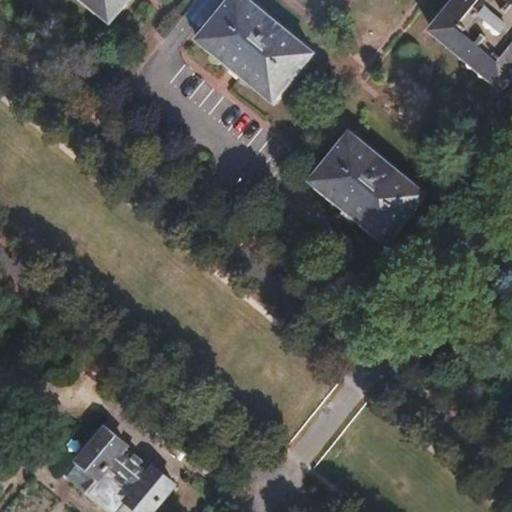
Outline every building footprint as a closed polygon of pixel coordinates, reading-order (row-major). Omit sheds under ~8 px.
[(81,0),(110,24),(130,0),(81,0)] [(248,0),(230,0),(198,40),(235,71),(274,103),(314,54),(248,0)] [(511,0),(458,0),(432,31),(505,90),(511,81),(511,0)] [(351,133),(310,181),(348,212),(388,244),(428,195),(351,133)] [(106,429),(80,462),(100,478),(87,494),(109,511),(119,511),(129,501),(141,511),(153,511),(175,486),(153,468),(151,471),(125,450),(127,447),(106,429)] [(80,462),(67,478),(87,494),(100,478),(80,462)] [(141,511),(129,501),(119,511),(141,511)]
